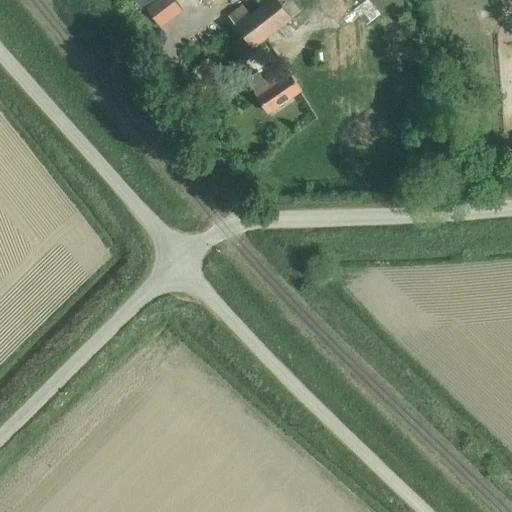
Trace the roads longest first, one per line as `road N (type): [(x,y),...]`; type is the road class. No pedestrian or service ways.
road 1 (unclassified): [(428,511),(174,261)]
road 2 (unclassified): [(174,261),(238,222),(511,205)]
road 3 (unclassified): [(174,261),(161,234),(0,53)]
road 4 (unclassified): [(0,436),(174,261)]
